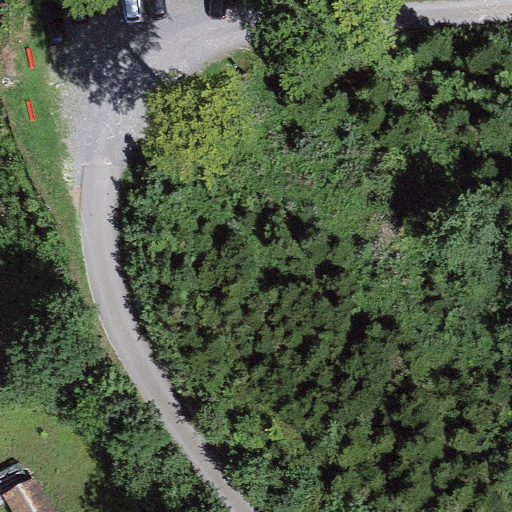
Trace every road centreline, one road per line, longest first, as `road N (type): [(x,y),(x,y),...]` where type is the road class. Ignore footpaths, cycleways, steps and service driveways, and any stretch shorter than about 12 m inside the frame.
road 1 (track): [(103,168),(140,84),(259,25),(377,11),(511,8)]
road 2 (unclassified): [(245,511),(109,293),(103,168)]
